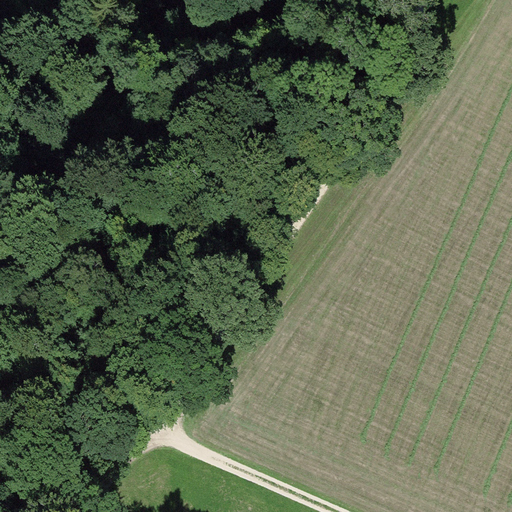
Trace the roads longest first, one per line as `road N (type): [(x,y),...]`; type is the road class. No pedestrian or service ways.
road 1 (track): [(417,0),(416,53),(149,428),(76,511)]
road 2 (track): [(336,511),(149,428)]
